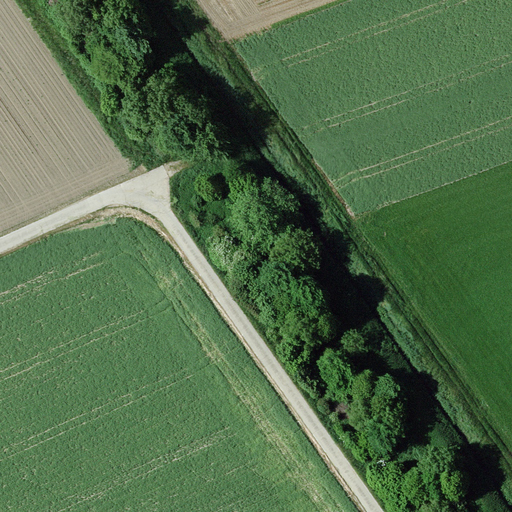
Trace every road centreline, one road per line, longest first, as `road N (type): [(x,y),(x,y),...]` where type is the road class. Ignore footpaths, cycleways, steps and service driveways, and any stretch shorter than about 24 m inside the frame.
road 1 (track): [(511,464),(189,0)]
road 2 (track): [(383,511),(146,183),(0,248)]
